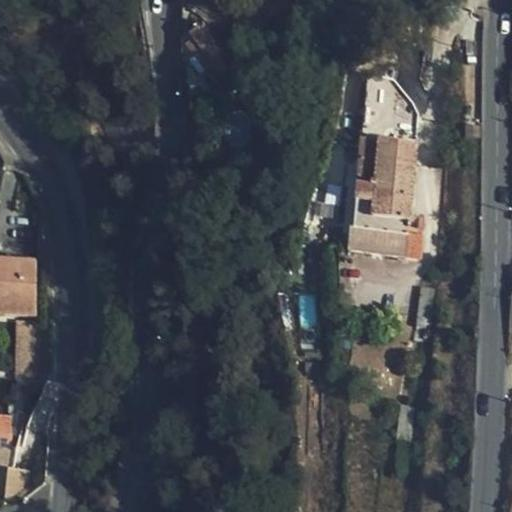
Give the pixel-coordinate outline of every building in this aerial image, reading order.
[(251,0),(276,24),(311,0),(251,0)] [(221,50),(202,30),(190,40),(220,79),(230,72),(226,59),(221,50)] [(364,142),(353,254),(408,259),(417,148),(364,142)] [(0,320),(37,320),(38,319),(38,267),(29,267),(0,267),(0,320)] [(20,384),(36,384),(37,348),(20,347),(20,384)] [(0,452),(11,453),(12,422),(0,421),(0,452)]
